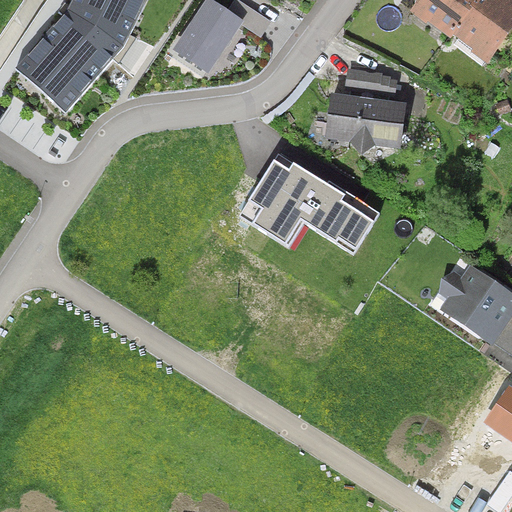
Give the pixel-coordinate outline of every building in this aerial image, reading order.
[(143,0),(76,0),(71,11),(21,65),(65,105),(123,43),(143,0)] [(240,20),(209,0),(208,0),(176,48),(208,69),(240,20)] [(476,0),(417,0),(409,11),(426,24),(428,21),(449,36),(452,33),(476,0)] [(511,0),(476,0),(452,33),(473,48),(471,51),(487,63),(511,28),(511,20),(511,18),(511,0)] [(375,145),(402,148),(407,102),(387,99),(388,95),(396,96),(398,80),(391,79),(392,76),(383,75),(383,72),(348,68),(345,89),(351,90),(350,95),(331,93),(325,138),(350,141),(361,155),(375,145)] [(375,213),(279,155),(244,214),(287,240),(301,217),(354,249),(375,213)] [(494,342),(511,354),(511,291),(470,263),(462,275),(455,271),(440,293),(447,298),(439,309),(492,345),(494,342)] [(511,386),(509,384),(483,422),(511,441),(511,386)] [(500,511),(511,496),(511,471),(510,471),(487,505),(497,511),(500,511)]
